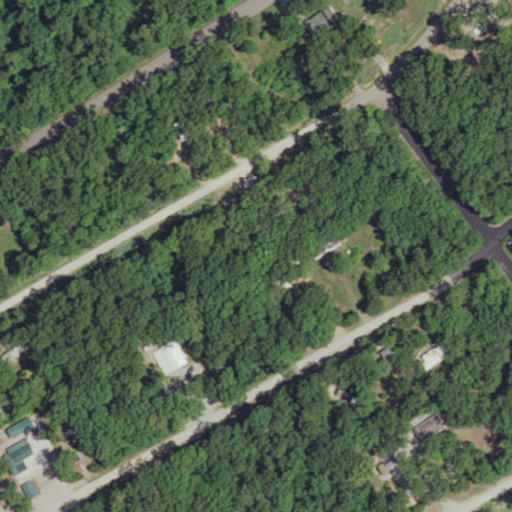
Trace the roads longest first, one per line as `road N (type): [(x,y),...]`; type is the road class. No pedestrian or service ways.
road 1 (residential): [(44,511),(511,224)]
road 2 (residential): [(0,308),(371,89)]
road 3 (residential): [(0,161),(132,86),(255,0)]
road 4 (residential): [(511,272),(371,89)]
road 5 (residential): [(371,89),(460,0)]
